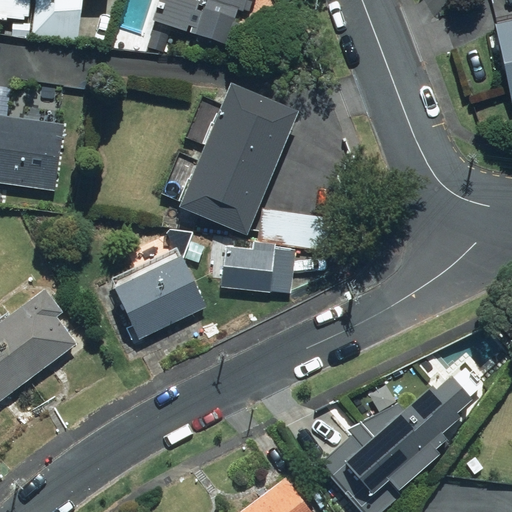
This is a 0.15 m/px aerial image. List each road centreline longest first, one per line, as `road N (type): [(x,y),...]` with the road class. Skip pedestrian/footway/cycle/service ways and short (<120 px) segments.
road 1 (residential): [(31,511),(119,441),(381,310),(457,259),(506,208)]
road 2 (residential): [(366,0),(431,167),(455,193),(506,208)]
